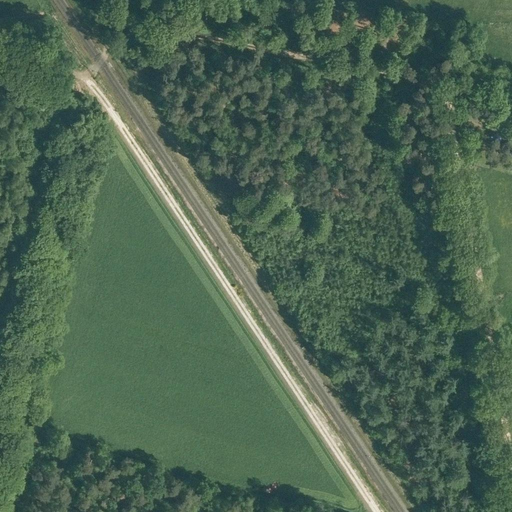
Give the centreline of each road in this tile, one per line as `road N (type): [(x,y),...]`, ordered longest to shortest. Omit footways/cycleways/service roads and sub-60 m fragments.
road 1 (track): [(376,511),(84,76)]
road 2 (track): [(511,482),(447,111),(453,83)]
road 3 (track): [(117,32),(142,22),(453,83)]
